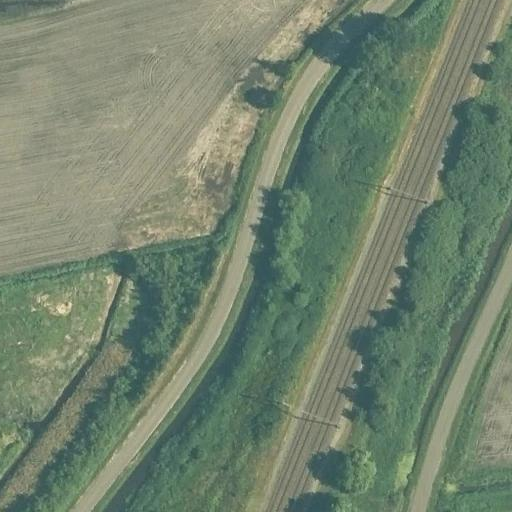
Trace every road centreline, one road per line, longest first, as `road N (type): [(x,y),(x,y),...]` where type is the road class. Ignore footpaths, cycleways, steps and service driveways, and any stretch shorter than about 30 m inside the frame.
road 1 (unclassified): [(81,511),(187,374),(219,317),(299,94),(342,38),(386,0)]
road 2 (unclassified): [(416,511),(442,424),(511,261)]
